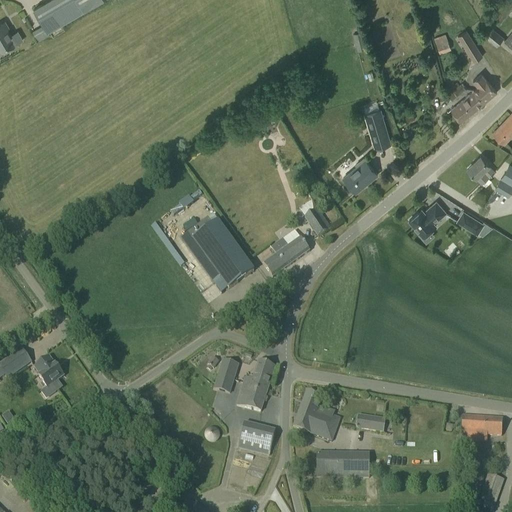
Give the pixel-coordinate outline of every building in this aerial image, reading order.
[(49,0),(34,9),(43,25),(33,31),(38,41),(49,35),(48,33),(104,0),(103,0),(49,0)] [(502,22),(511,10),(511,0),(506,0),(502,4),(499,2),(494,8),(497,11),(493,15),(502,22)] [(1,24),(0,24),(0,49),(2,53),(16,44),(7,29),(8,29),(4,22),(1,24)] [(496,46),(503,37),(492,29),(491,30),(485,25),(479,33),(482,35),(483,35),(486,37),(485,37),(496,46)] [(473,62),(483,56),(467,30),(457,36),(473,62)] [(362,32),(352,35),(357,52),(367,49),(362,32)] [(434,38),(439,54),(451,50),(445,34),(434,38)] [(484,103),(497,92),(481,74),(473,81),(477,86),(473,90),(484,103)] [(467,90),(461,84),(459,86),(457,82),(445,91),(453,102),(467,90)] [(461,123),(484,103),(473,90),(450,110),(461,123)] [(380,109),(364,114),(375,149),(391,145),(380,109)] [(408,112),(404,113),(407,122),(414,119),(412,113),(409,114),(408,112)] [(504,143),(511,134),(511,112),(493,133),(493,134),(504,143)] [(489,166),(480,157),(467,169),(476,179),(477,178),(482,184),(495,172),(489,166)] [(351,171),(343,178),(349,185),(355,193),(377,174),(371,167),(364,158),(356,165),(357,167),(351,171)] [(509,197),(511,190),(511,167),(509,166),(495,188),(509,197)] [(312,202),(300,210),(318,238),(330,230),(312,202)] [(421,209),(409,220),(423,237),(436,226),(434,223),(446,213),(436,202),(424,212),(421,209)] [(484,224),(463,211),(457,221),(477,234),(484,224)] [(214,285),(221,280),(229,290),(254,272),(218,222),(213,226),(207,218),(180,238),(214,285)] [(309,252),(299,238),(295,232),(271,248),(275,255),(263,264),(273,278),(309,252)] [(0,368),(8,379),(31,363),(22,349),(0,364),(0,368)] [(39,376),(47,389),(41,393),(46,400),(62,389),(57,381),(64,377),(55,365),(49,358),(34,368),(40,376),(39,376)] [(209,366),(207,369),(210,371),(212,368),(213,369),(218,362),(213,358),(208,365),(209,366)] [(239,365),(223,360),(214,390),(230,395),(239,365)] [(245,378),(236,404),(261,412),(275,368),(258,362),(252,378),(250,378),(249,379),(245,378)] [(331,442),(340,420),(319,412),(324,397),(307,391),(293,428),(331,442)] [(391,411),(389,428),(394,429),(393,439),(405,441),(409,414),(391,411)] [(409,414),(405,441),(417,443),(418,433),(424,434),(427,417),(409,414)] [(376,420),(358,417),(357,429),(383,433),(385,422),(376,420)] [(501,437),(502,419),(462,417),(461,440),(486,442),(487,435),(501,437)] [(275,432),(244,424),(238,449),(269,456),(275,432)] [(370,456),(317,455),(316,478),(369,479),(370,456)] [(483,482),(485,457),(471,456),(469,481),(483,482)] [(504,481),(488,475),(477,506),(493,511),(504,481)] [(186,500),(174,511),(204,511),(194,503),(192,505),(187,501),(186,500)]
